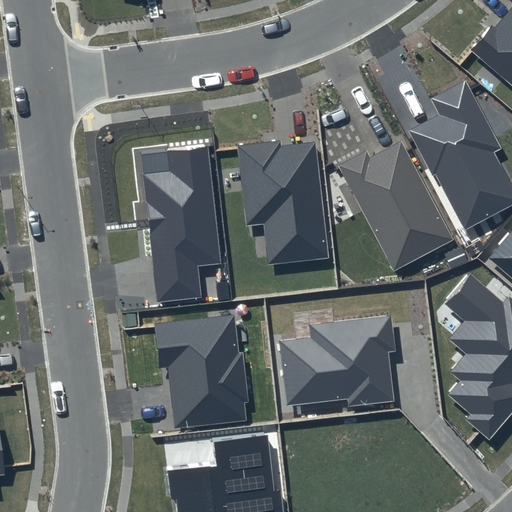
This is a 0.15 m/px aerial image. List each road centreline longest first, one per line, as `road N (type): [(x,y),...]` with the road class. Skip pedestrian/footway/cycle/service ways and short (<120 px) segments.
road 1 (residential): [(36,81),(84,444),(77,511)]
road 2 (residential): [(36,81),(260,49),(367,0)]
